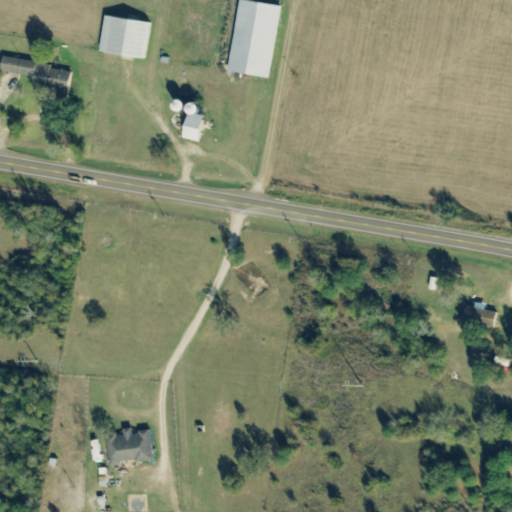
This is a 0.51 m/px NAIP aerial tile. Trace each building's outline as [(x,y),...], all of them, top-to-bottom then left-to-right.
[(286,8),(244,1),(231,73),(274,81),(286,8)] [(155,25),(109,18),(104,54),(149,61),(155,25)] [(7,60),(5,73),(39,78),(37,90),(71,95),(75,70),(7,60)] [(188,140),(202,143),(210,110),(196,107),(188,140)] [(478,309),(470,308),(467,322),(497,329),(501,314),(488,312),(490,307),(479,304),(478,309)] [(109,438),(115,469),(158,461),(153,432),(136,435),(136,433),(109,438)]
